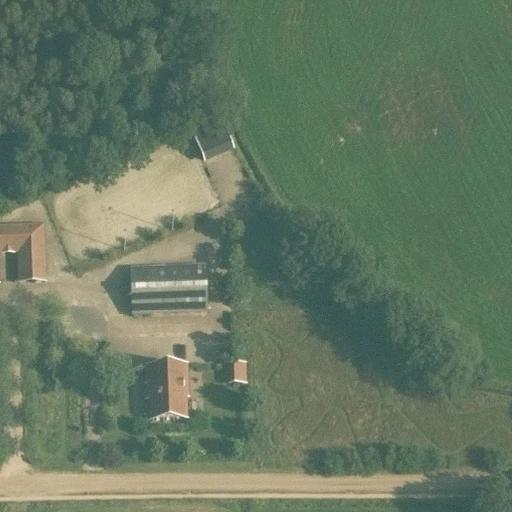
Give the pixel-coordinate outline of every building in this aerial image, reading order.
[(193,139),(205,167),(232,155),(221,127),(193,139)] [(42,228),(0,229),(0,244),(30,243),(32,285),(44,285),(42,228)] [(130,273),(132,317),(206,314),(204,270),(130,273)] [(227,367),(228,387),(246,386),(246,366),(227,367)] [(188,405),(191,404),(190,385),(189,368),(153,369),(153,386),(153,406),(156,406),(157,428),(189,427),(188,405)]
